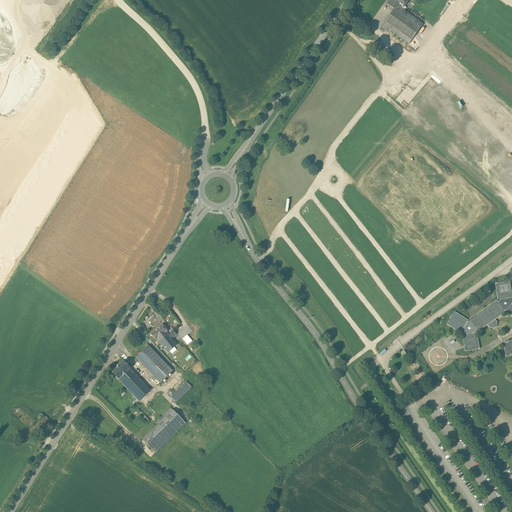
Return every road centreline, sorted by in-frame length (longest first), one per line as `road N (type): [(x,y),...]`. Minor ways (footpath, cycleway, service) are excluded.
road 1 (secondary): [(431,511),(225,204)]
road 2 (tertiary): [(10,511),(207,203)]
road 3 (secondary): [(227,176),(349,0)]
road 4 (unclassified): [(208,176),(200,162),(205,118),(197,89),(118,0)]
